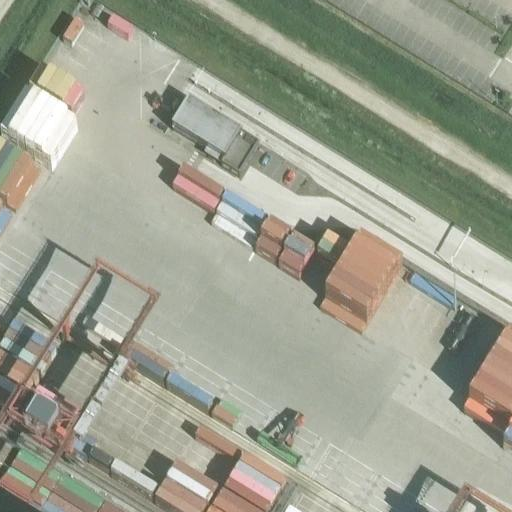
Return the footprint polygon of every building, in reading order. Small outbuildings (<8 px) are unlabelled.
[(73,15),(62,37),(89,51),(100,29),(73,15)] [(0,137),(0,138),(44,167),(70,126),(25,98),(0,137)] [(189,103),(172,131),(224,163),(221,167),(239,179),(259,147),(189,103)] [(217,220),(259,242),(268,224),(227,202),(238,180),(230,175),(220,193),(203,184),(210,171),(203,167),(196,180),(180,172),(175,183),(223,208),(217,220)] [(394,285),(404,268),(357,241),(348,258),(394,285)] [(425,354),(452,294),(407,274),(383,328),(412,340),(409,346),(425,354)] [(460,370),(479,381),(507,333),(465,309),(433,364),(456,377),(460,370)] [(174,471),(220,388),(178,365),(173,375),(151,363),(145,374),(166,386),(142,429),(155,436),(144,455),(174,471)]
